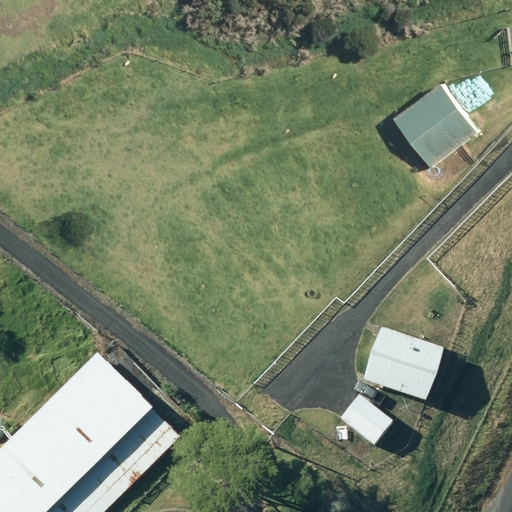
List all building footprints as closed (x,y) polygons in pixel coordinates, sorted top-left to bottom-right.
[(402,113),(441,162),(487,126),(448,78),(402,113)] [(462,297),(445,277),(425,294),(442,314),(462,297)] [(367,378),(429,399),(446,346),(385,326),(367,378)] [(0,511),(104,511),(183,434),(100,351),(0,449),(0,511)] [(288,378),(275,366),(255,386),(268,398),(288,378)] [(342,418),(376,444),(395,419),(361,393),(342,418)]
